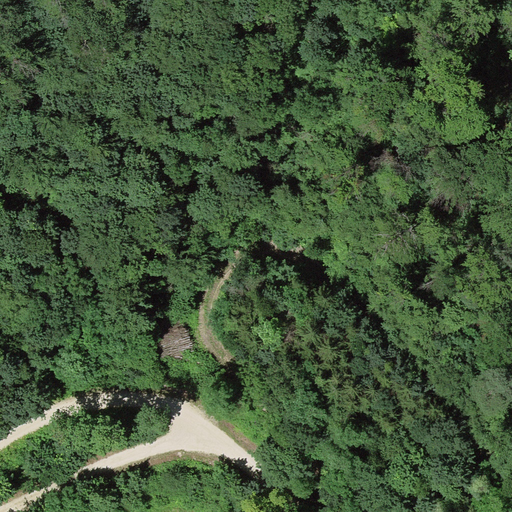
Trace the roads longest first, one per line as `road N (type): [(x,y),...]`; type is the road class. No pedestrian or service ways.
road 1 (track): [(0,440),(52,408),(142,396),(299,511)]
road 2 (track): [(11,511),(125,457),(206,437)]
